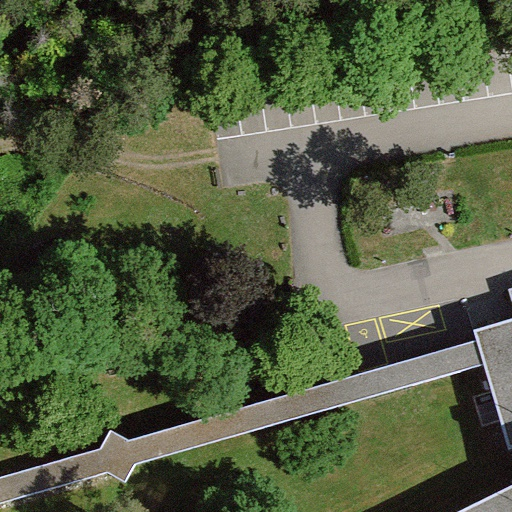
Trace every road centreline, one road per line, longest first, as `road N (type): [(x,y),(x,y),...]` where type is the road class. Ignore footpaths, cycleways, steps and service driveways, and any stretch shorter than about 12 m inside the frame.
road 1 (track): [(0,158),(54,153),(160,164),(326,145)]
road 2 (residential): [(511,272),(320,319)]
